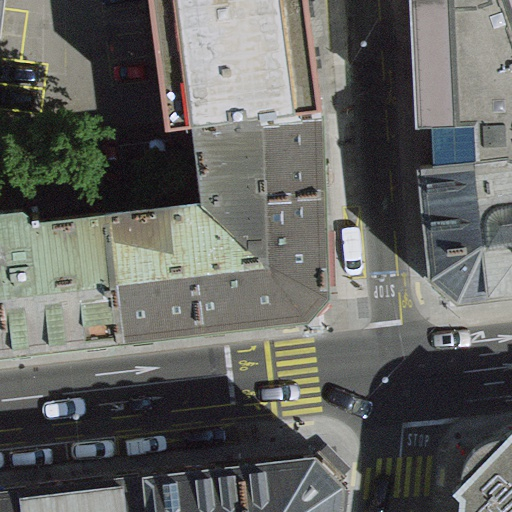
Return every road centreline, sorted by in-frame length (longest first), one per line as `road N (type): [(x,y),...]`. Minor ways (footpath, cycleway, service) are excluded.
road 1 (secondary): [(0,418),(397,369)]
road 2 (residential): [(372,0),(397,369)]
road 3 (residential): [(397,369),(398,511)]
